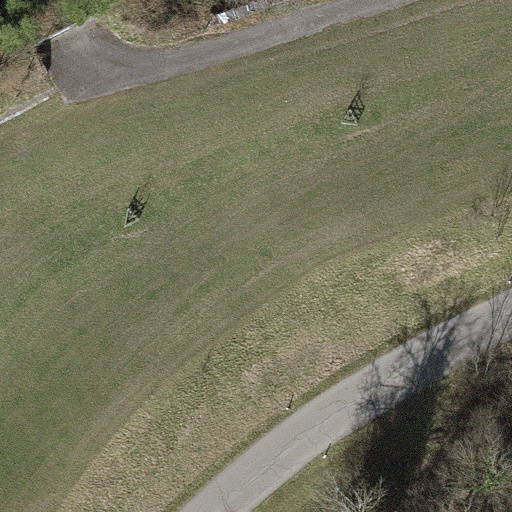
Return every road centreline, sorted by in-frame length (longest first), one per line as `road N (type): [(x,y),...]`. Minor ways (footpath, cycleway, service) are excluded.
road 1 (unclassified): [(511,323),(323,422),(214,511)]
road 2 (unclassified): [(381,0),(92,66)]
